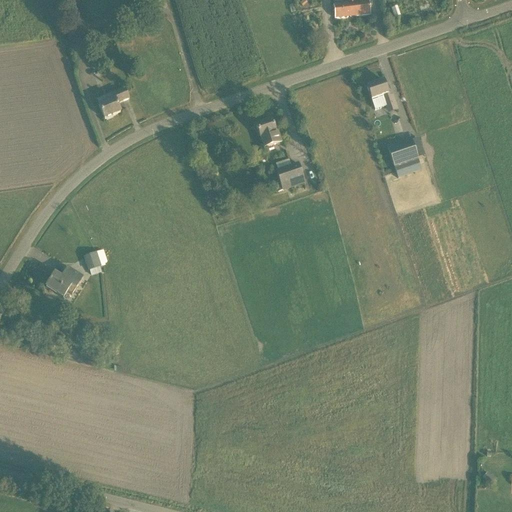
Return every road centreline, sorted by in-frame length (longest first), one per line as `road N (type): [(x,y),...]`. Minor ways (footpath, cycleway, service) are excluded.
road 1 (unclassified): [(0,295),(88,170),(141,132),(461,26)]
road 2 (unclassified): [(168,511),(0,472)]
